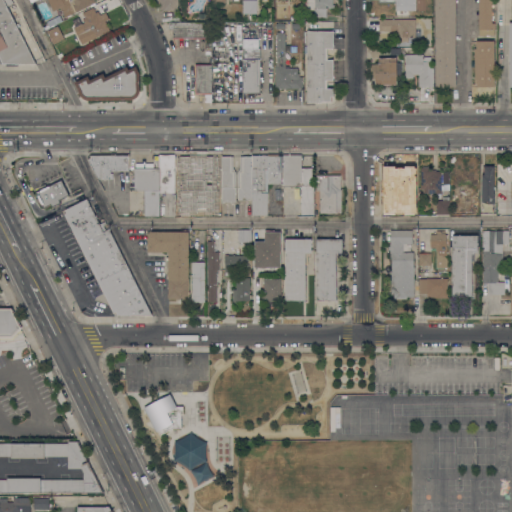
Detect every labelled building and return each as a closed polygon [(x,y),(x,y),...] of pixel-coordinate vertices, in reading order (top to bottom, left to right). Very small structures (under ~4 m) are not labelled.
[(0,0),(11,0),(13,3),(7,6),(35,63),(2,64),(0,59),(0,0)] [(94,0),(95,2),(76,12),(76,11),(64,17),(59,6),(53,8),(48,0),(94,0)] [(178,0),(178,11),(162,11),(162,9),(159,9),(159,5),(158,5),(158,0),(178,0)] [(255,0),(241,0),(241,13),(256,13),(255,0)] [(333,0),(333,4),(334,4),(334,8),(330,8),(326,8),(326,17),(314,17),(314,9),(307,10),(307,0),(333,0)] [(416,0),(416,5),(415,5),(415,6),(409,6),(409,17),(396,17),(396,0),(416,0)] [(435,0),(455,0),(456,86),(435,86),(435,0)] [(491,0),(492,23),(495,23),(495,29),(494,29),(494,35),(479,35),(478,0),(491,0)] [(94,38),(93,37),(82,43),(78,35),(84,32),(80,24),(84,23),(82,19),(85,18),(82,13),(93,7),(96,12),(98,11),(100,14),(102,14),(110,30),(94,38)] [(44,20),(56,14),(58,19),(62,17),(63,20),(59,22),(59,23),(48,28),(44,20)] [(415,36),(408,36),(408,41),(395,41),(395,31),(379,31),(379,19),(380,19),(415,19),(415,36)] [(173,37),(173,29),(170,29),(170,23),(209,23),(209,28),(206,28),(206,37),(173,37)] [(64,39),(54,44),(47,31),(58,26),(64,39)] [(333,48),(327,48),(327,59),(333,59),(333,80),(327,80),(327,88),(333,88),(333,96),(331,96),(331,101),(322,101),(322,102),(307,102),(307,31),(333,31),(333,48)] [(275,89),(275,66),(276,66),(276,63),(275,63),(275,61),(276,61),(276,57),(276,55),(276,53),(275,53),(275,52),(276,51),(276,49),(275,49),(275,47),(277,47),(277,43),(276,43),(276,40),(277,40),(277,37),(276,37),(276,34),(277,34),(277,32),(285,32),(285,34),(286,34),(286,37),(285,37),(285,42),(285,49),(285,51),(285,68),(297,68),(297,73),(299,73),(299,77),(302,77),(302,89),(281,89),(280,89),(278,89),(277,89),(275,89)] [(243,39),(258,39),(258,48),(259,48),(259,93),(243,93),(243,39)] [(494,86),(476,86),(476,79),(474,79),(474,48),(476,48),(476,41),(494,41),(494,86)] [(431,87),(418,86),(419,74),(413,74),(413,78),(405,78),(405,73),(405,54),(423,54),(423,61),(427,61),(427,66),(431,66),(431,87)] [(396,62),(401,62),(401,75),(396,75),(396,84),(375,84),(375,78),(370,78),(370,64),(375,64),(379,64),(378,58),(396,57),(396,62)] [(142,62),(145,70),(129,76),(126,66),(125,65),(138,60),(138,59),(141,58),(142,62)] [(212,64),(211,102),(205,102),(205,94),(195,93),(195,64),(212,64)] [(104,72),(104,73),(126,67),(128,77),(127,77),(128,82),(124,83),(124,85),(123,85),(124,91),(122,91),(122,93),(116,95),(117,98),(106,101),(87,101),(86,99),(85,99),(83,94),(82,95),(81,93),(82,92),(80,88),(79,85),(77,79),(80,78),(89,75),(89,73),(102,69),(103,71),(104,71),(104,72)] [(397,99),(397,87),(371,87),(371,99),(397,99)] [(159,155),(159,154),(175,154),(175,156),(175,182),(175,192),(159,192),(159,155)] [(90,155),(128,155),(128,171),(110,171),(110,179),(98,179),(88,159),(90,155)] [(159,216),(145,216),(145,215),(138,215),(138,204),(145,204),(145,190),(134,190),(134,168),(135,168),(135,163),(144,163),(144,168),(145,168),(145,163),(153,163),(153,155),(159,155),(159,192),(159,216)] [(176,156),(176,155),(190,155),(190,189),(176,189),(176,182),(175,182),(175,156),(176,156)] [(221,201),(221,215),(205,215),(205,155),(221,155),(221,156),(233,156),(233,168),(236,172),(236,201),(221,201)] [(268,215),(252,215),(252,200),(252,156),(252,155),(268,155),(268,183),(268,215)] [(268,155),(281,155),(281,183),(268,183),(268,155)] [(283,155),(301,155),(301,168),(312,168),(312,186),(314,186),(314,214),(301,214),(301,186),(283,186),(283,155)] [(252,200),(238,200),(237,172),(240,168),(240,156),(252,156),(252,200)] [(494,213),(482,213),(482,174),(484,174),(484,166),(494,166),(494,213)] [(423,194),(423,188),(420,188),(420,167),(431,167),(431,170),(435,170),(435,171),(441,171),(441,193),(423,194)] [(475,188),(468,188),(468,183),(451,183),(451,167),(475,167),(475,188)] [(416,193),(407,193),(407,196),(398,196),(398,193),(389,193),(389,173),(403,173),(402,168),(416,168),(416,193)] [(340,189),(341,189),(341,213),(320,213),(319,190),(316,190),(316,174),(339,174),(340,189)] [(51,203),(53,207),(43,212),(41,209),(39,209),(31,194),(61,179),(69,194),(51,203)] [(442,200),(442,197),(449,197),(449,214),(437,214),(437,200),(442,200)] [(117,315),(116,311),(113,313),(64,214),(66,213),(65,210),(87,199),(99,224),(105,221),(106,224),(103,225),(106,230),(109,229),(151,314),(117,315)] [(480,214),(467,214),(467,199),(480,199),(480,214)] [(406,203),(406,213),(401,213),(401,215),(389,215),(389,203),(406,203)] [(251,242),(243,242),(243,244),(238,245),(238,242),(237,230),(251,229),(251,242)] [(412,244),(410,244),(410,251),(403,251),(413,251),(413,267),(414,267),(414,297),(406,297),(406,299),(394,299),(394,293),(391,293),(391,259),(390,259),(390,250),(388,250),(388,246),(390,246),(390,230),(412,230),(412,244)] [(436,250),(435,250),(435,247),(430,247),(430,234),(436,234),(436,230),(444,230),(444,234),(447,234),(447,267),(436,267),(436,258),(436,250)] [(508,230),(508,244),(502,244),(502,266),(497,266),(497,282),(504,282),(504,294),(488,294),(488,283),(482,283),(482,269),(481,269),(481,264),(482,264),(482,230),(508,230)] [(149,231),(189,231),(189,298),(168,298),(168,260),(165,260),(165,257),(168,257),(168,252),(147,252),(147,233),(149,233),(149,231)] [(280,267),(255,267),(255,241),(265,241),(265,232),(280,232),(280,267)] [(477,234),(477,253),(474,253),(474,254),(472,254),(472,297),(452,297),(452,234),(477,234)] [(311,253),(305,253),(305,300),(285,300),(286,239),(311,239),(311,253)] [(314,239),(342,239),(342,253),(336,253),(336,300),(316,300),(316,250),(314,250),(314,239)] [(214,241),(214,252),(219,252),(219,270),(217,270),(217,301),(207,301),(207,241),(214,241)] [(431,265),(419,265),(419,253),(431,253),(431,265)] [(248,269),(236,269),(236,273),(225,273),(224,255),(247,255),(248,269)] [(205,302),(192,302),(192,261),(205,261),(205,302)] [(236,277),(250,277),(250,300),(233,300),(233,289),(236,289),(236,277)] [(447,297),(427,297),(427,293),(419,293),(419,279),(426,279),(426,278),(447,278),(447,297)] [(281,279),(281,301),(261,301),(261,295),(264,295),(264,279),(281,279)] [(0,307),(10,307),(21,329),(12,338),(0,338),(0,307)] [(144,407),(170,393),(176,406),(183,406),(183,414),(181,414),(181,428),(172,427),(161,434),(159,430),(156,432),(144,407)] [(104,492),(102,493),(41,492),(41,493),(7,493),(7,492),(0,492),(0,479),(7,479),(7,477),(40,478),(40,479),(83,479),(83,473),(81,468),(80,468),(68,468),(68,456),(0,456),(0,442),(68,442),(68,441),(79,441),(90,465),(104,492)] [(30,511),(0,511),(0,498),(7,498),(7,502),(13,502),(13,497),(30,498),(30,511)] [(34,509),(34,498),(49,498),(49,509),(34,509)]
